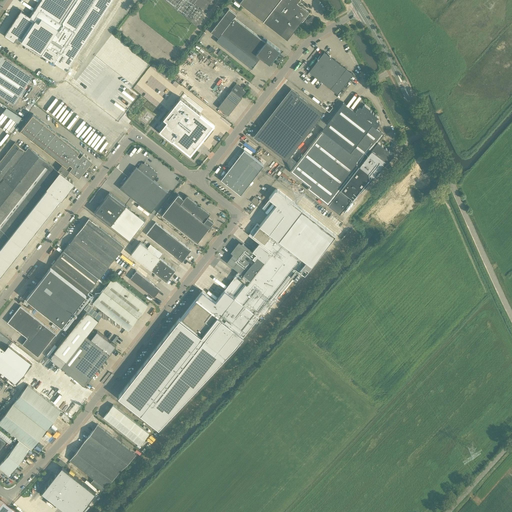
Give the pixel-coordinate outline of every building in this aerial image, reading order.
[(14,41),(17,37),(22,40),(42,53),(67,70),(112,0),(40,0),(30,16),(21,10),(4,35),(14,41)] [(264,21),(280,0),(241,0),(240,3),(264,21)] [(287,40),(293,32),(302,21),(310,12),(308,10),(307,11),(297,3),(299,0),(280,0),(264,21),(287,40)] [(267,40),(265,42),(234,17),(236,14),(229,9),(211,32),(218,37),(221,33),(257,61),(260,57),(268,63),(279,49),(267,40)] [(309,71),(338,93),(353,74),(324,51),(309,71)] [(0,95),(14,105),(33,75),(0,52),(0,95)] [(163,93),(171,85),(169,82),(161,91),(163,93)] [(241,86),(241,87),(236,83),(218,107),(228,115),(242,98),(241,97),(246,92),(243,89),(243,88),(241,86)] [(309,185),(307,188),(340,214),(352,198),(353,199),(394,154),(378,141),(384,134),(376,128),(380,123),(376,119),(378,117),(369,109),(370,108),(365,104),(362,107),(360,105),(355,111),(343,102),(327,123),(320,118),(323,114),(293,90),(290,91),(256,134),(256,137),(286,161),(287,160),(291,169),(290,171),(309,185)] [(196,146),(198,143),(213,124),(200,114),(201,113),(180,96),(163,118),(164,118),(167,120),(162,127),(159,130),(172,141),(173,139),(190,153),(196,146)] [(2,108),(0,111),(0,126),(4,129),(5,127),(13,132),(24,117),(8,107),(6,110),(2,108)] [(91,160),(65,139),(33,114),(20,129),(79,176),(91,160)] [(106,151),(115,140),(87,118),(79,129),(106,151)] [(21,249),(18,247),(36,224),(39,226),(42,222),(40,220),(58,196),(61,199),(61,198),(66,193),(65,192),(68,189),(69,189),(74,183),(60,172),(28,147),(25,151),(15,143),(0,161),(0,276),(3,273),(0,270),(15,251),(17,253),(21,249)] [(221,179),(241,195),(264,165),(244,150),(221,179)] [(136,167),(132,172),(120,187),(151,212),(167,191),(153,180),(157,175),(157,172),(152,168),(150,166),(150,167),(145,163),(142,163),(138,168),(136,167)] [(410,190),(413,192),(420,182),(416,179),(410,187),(405,183),(399,191),(406,196),(410,190)] [(366,221),(374,212),(388,224),(401,208),(404,211),(408,206),(406,205),(405,206),(394,196),(391,199),(389,197),(398,186),(394,183),(363,219),(366,221)] [(335,235),(277,189),(275,190),(269,197),(277,203),(259,225),(257,223),(248,234),(258,242),(252,250),(256,253),(255,254),(250,249),(249,250),(247,249),(248,248),(242,244),(241,245),(239,243),(235,248),(237,250),(228,261),(240,270),(216,301),(202,290),(181,318),(180,317),(119,395),(159,427),(235,346),(259,315),(258,315),(261,311),(265,313),(296,270),(300,273),(301,271),(305,274),(335,235)] [(94,211),(111,224),(130,239),(145,220),(109,192),(94,211)] [(208,217),(210,214),(186,196),(187,195),(186,195),(184,198),(178,194),(162,214),(197,242),(213,222),(208,217)] [(124,246),(89,218),(64,250),(26,298),(62,326),(111,262),(124,246)] [(182,262),(189,253),(191,250),(155,222),(146,234),(182,262)] [(140,242),(131,254),(166,281),(176,269),(140,242)] [(136,270),(130,278),(154,297),(157,293),(156,292),(159,289),(155,287),(156,286),(136,270)] [(128,330),(148,305),(112,277),(93,302),(128,330)] [(38,356),(56,333),(20,305),(8,322),(27,337),(22,344),(38,356)] [(99,320),(87,310),(49,358),(85,385),(110,353),(110,354),(112,352),(111,352),(116,346),(104,336),(98,344),(87,335),(99,320)] [(0,370),(16,383),(32,364),(8,345),(5,349),(0,345),(0,370)] [(49,358),(36,376),(70,403),(73,399),(74,400),(85,385),(49,358)] [(31,449),(57,415),(61,410),(28,384),(0,420),(0,423),(18,438),(19,440),(0,464),(0,468),(2,470),(1,471),(4,473),(5,472),(8,475),(30,448),(31,449)] [(113,404),(104,417),(140,445),(149,433),(113,404)] [(98,424),(81,446),(117,474),(136,454),(98,424)] [(94,478),(93,479),(91,482),(101,490),(117,474),(81,446),(70,460),(94,478)] [(58,471),(41,492),(66,511),(80,511),(85,506),(96,493),(62,466),(58,471)]
